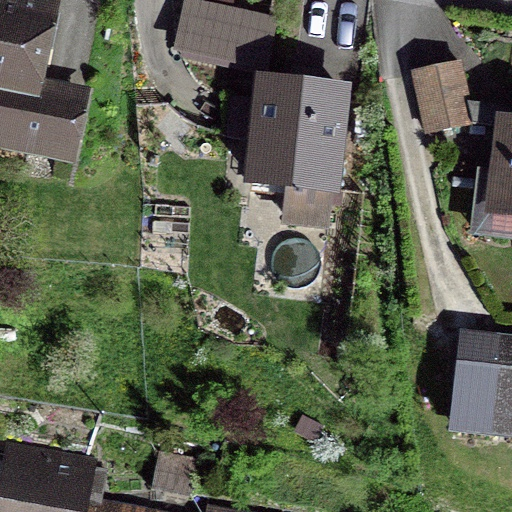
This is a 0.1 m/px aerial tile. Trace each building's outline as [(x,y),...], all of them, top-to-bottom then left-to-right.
[(28,88),(44,12),(0,2),(0,97),(23,103),(14,147),(65,157),(77,98),(28,88)] [(188,13),(179,51),(262,69),(267,30),(188,13)] [(423,134),(468,125),(456,66),(411,75),(423,134)] [(339,94),(259,85),(248,183),(329,192),(339,94)] [(478,196),(473,235),(511,239),(511,129),(500,128),(492,197),(478,196)] [(511,344),(462,338),(455,400),(511,406),(508,438),(511,438),(511,344)] [(0,511),(73,511),(74,509),(77,497),(94,500),(100,472),(9,455),(2,497),(0,496),(0,511)] [(160,493),(186,497),(192,463),(156,455),(149,493),(160,493)]
